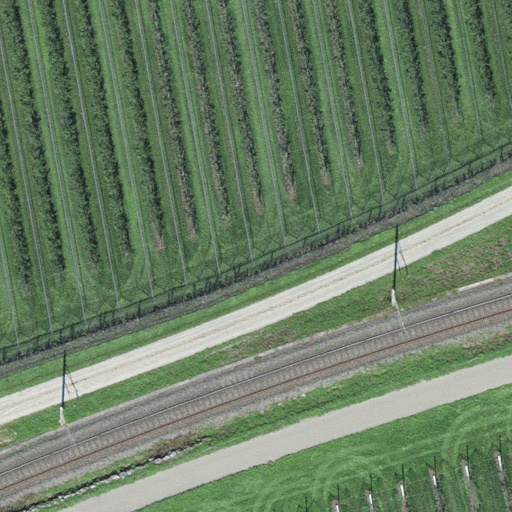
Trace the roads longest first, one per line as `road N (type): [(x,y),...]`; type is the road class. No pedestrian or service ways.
road 1 (track): [(511,204),(335,289),(0,414)]
road 2 (track): [(119,511),(337,428),(511,374)]
